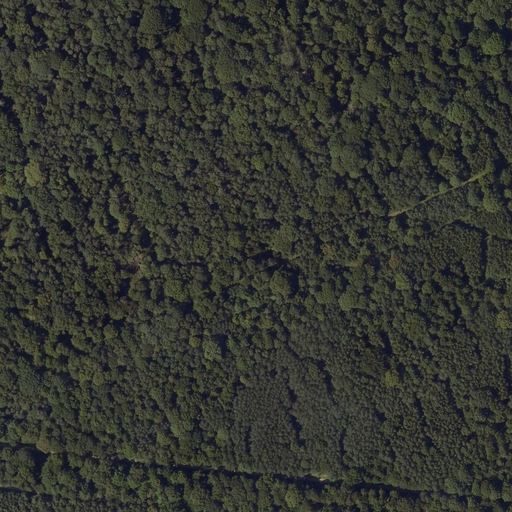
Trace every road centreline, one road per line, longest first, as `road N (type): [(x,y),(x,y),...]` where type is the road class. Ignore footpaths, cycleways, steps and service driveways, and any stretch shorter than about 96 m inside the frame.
road 1 (track): [(511,164),(0,384)]
road 2 (track): [(0,448),(511,500)]
road 3 (track): [(81,0),(0,269)]
road 4 (track): [(280,0),(387,217)]
